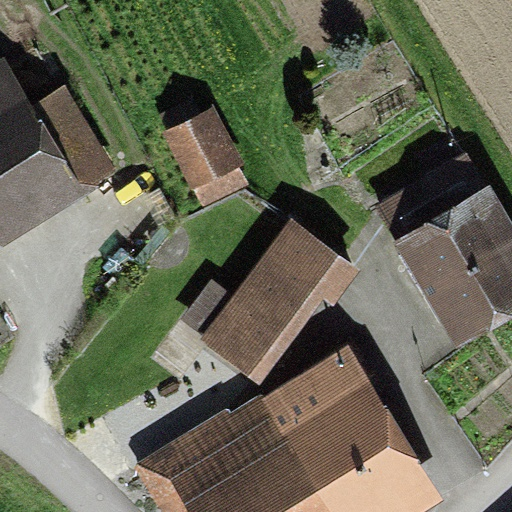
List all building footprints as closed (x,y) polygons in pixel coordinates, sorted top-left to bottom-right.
[(0,215),(26,199),(35,213),(109,168),(60,89),(31,107),(4,65),(0,67),(0,215)] [(205,109),(156,133),(188,196),(236,173),(205,109)] [(511,236),(467,159),(381,208),(407,252),(420,244),(465,321),(511,294),(511,236)] [(348,263),(294,225),(211,342),(242,364),(256,344),(267,352),(315,284),(327,292),(348,263)] [(368,371),(349,340),(306,367),(325,398),(248,444),(227,411),(137,466),(165,511),(362,511),(419,478),(357,377),(368,371)]
